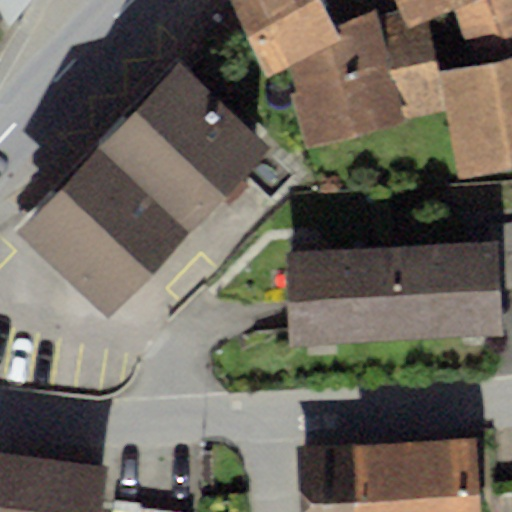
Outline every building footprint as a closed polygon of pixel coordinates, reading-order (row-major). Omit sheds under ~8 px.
[(0,0),(0,8),(7,23),(25,0),(0,0)] [(323,0),(227,0),(267,78),(288,66),(341,37),(336,25),(323,0)] [(396,0),(401,9),(410,27),(429,20),(454,10),(475,0),(396,0)] [(474,64),(440,72),(447,111),(457,177),(511,167),(511,0),(475,0),(454,10),(474,64)] [(341,37),(288,66),(295,92),(290,94),(303,147),(447,111),(440,72),(429,20),(410,27),(401,9),(380,17),(376,7),(336,25),(341,37)] [(269,147),(180,63),(18,232),(107,317),(269,147)] [(495,241),(283,253),(289,348),(500,336),(495,241)] [(480,511),(477,438),(296,447),(299,511),(480,511)] [(101,511),(108,466),(0,450),(0,511),(101,511)] [(140,511),(141,506),(113,503),(111,511),(140,511)]
